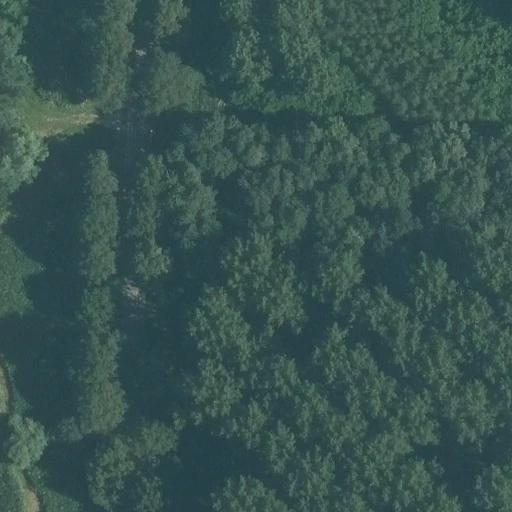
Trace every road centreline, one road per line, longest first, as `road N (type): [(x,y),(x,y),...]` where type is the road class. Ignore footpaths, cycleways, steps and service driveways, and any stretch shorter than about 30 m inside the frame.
road 1 (tertiary): [(141,511),(127,318),(133,124),(151,0)]
road 2 (track): [(133,124),(0,136)]
